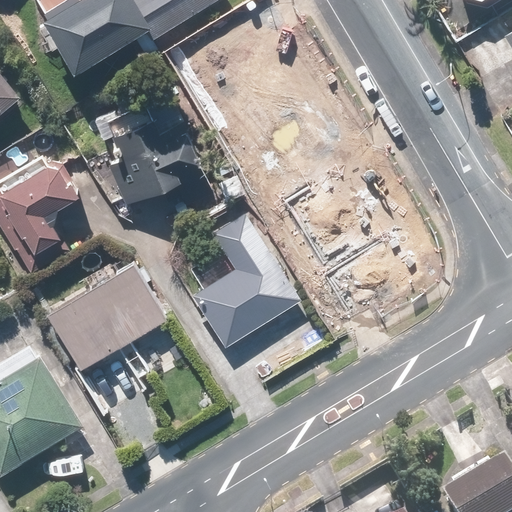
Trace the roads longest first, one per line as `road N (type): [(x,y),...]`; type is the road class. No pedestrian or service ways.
road 1 (tertiary): [(182,510),(511,310)]
road 2 (tertiary): [(511,267),(352,0)]
